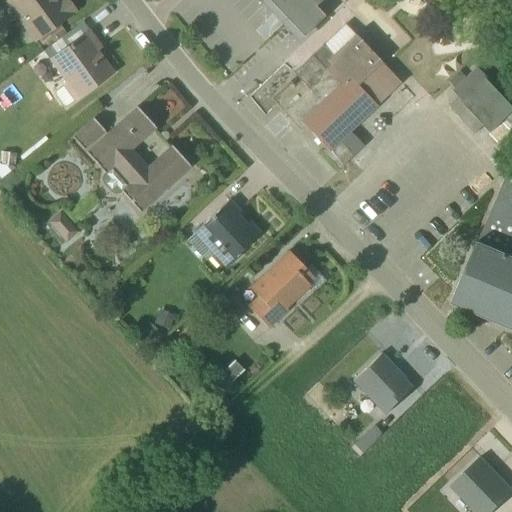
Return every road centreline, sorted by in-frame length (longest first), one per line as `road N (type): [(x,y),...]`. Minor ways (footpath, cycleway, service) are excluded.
road 1 (residential): [(130,0),(216,106),(511,412)]
road 2 (unknown): [(259,315),(276,340),(295,344),(383,279)]
